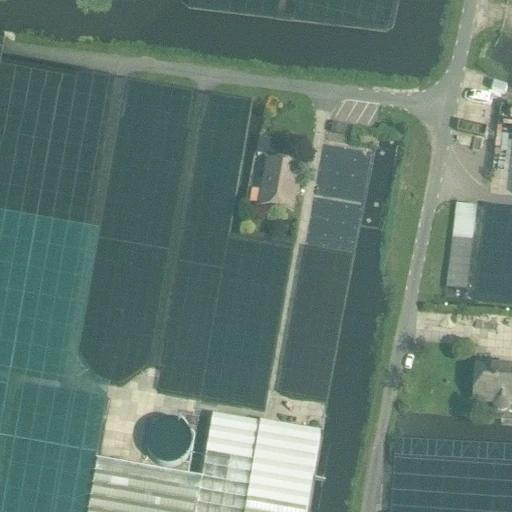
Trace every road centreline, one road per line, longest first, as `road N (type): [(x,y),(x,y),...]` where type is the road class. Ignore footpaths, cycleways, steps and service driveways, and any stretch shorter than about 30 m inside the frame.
road 1 (unclassified): [(445,111),(23,46)]
road 2 (unclassified): [(369,511),(445,111)]
road 3 (track): [(74,344),(121,62)]
